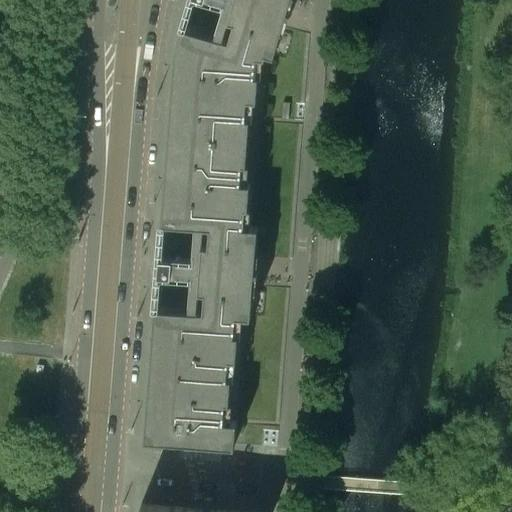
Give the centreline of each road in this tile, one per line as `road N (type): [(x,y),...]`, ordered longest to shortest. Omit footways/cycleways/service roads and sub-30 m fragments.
road 1 (residential): [(321,0),(289,477)]
road 2 (secondary): [(114,466),(142,100),(158,0)]
road 3 (secondary): [(100,0),(75,463)]
road 4 (residential): [(114,466),(289,477)]
